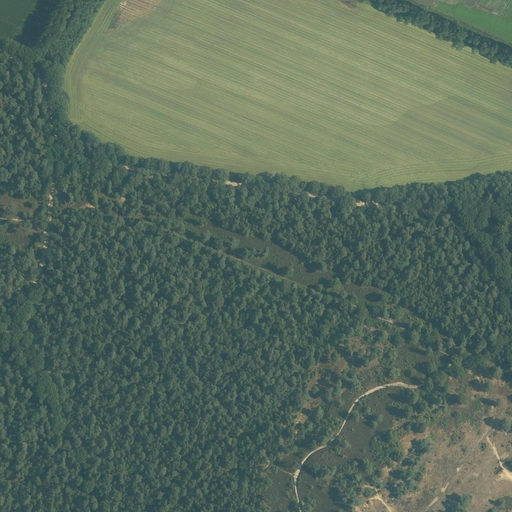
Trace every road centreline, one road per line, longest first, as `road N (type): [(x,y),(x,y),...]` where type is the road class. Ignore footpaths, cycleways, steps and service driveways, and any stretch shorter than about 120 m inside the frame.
road 1 (track): [(511,314),(442,215),(92,162),(56,139)]
road 2 (track): [(93,493),(32,373)]
road 3 (track): [(48,213),(43,257),(11,330)]
road 4 (track): [(511,46),(400,0)]
